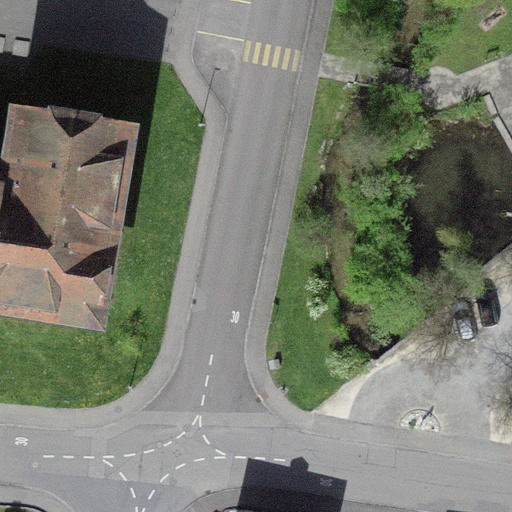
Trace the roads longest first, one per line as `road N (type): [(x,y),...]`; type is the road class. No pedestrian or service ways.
road 1 (residential): [(284,0),(191,460)]
road 2 (residential): [(511,497),(317,465),(191,460)]
road 3 (residential): [(139,461),(0,453)]
